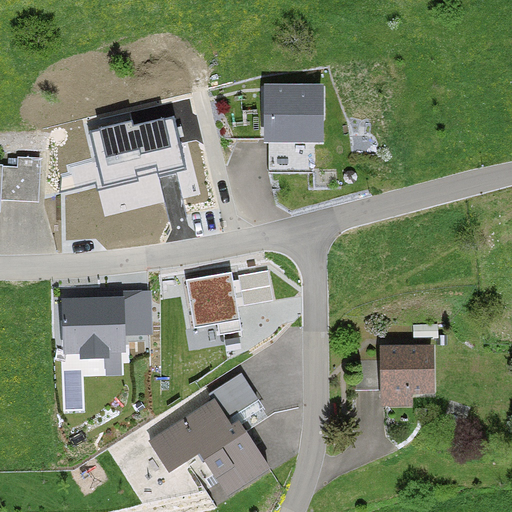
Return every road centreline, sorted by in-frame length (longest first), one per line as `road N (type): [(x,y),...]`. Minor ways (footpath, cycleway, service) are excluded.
road 1 (residential): [(0,267),(307,234)]
road 2 (residential): [(291,511),(305,473),(312,407),(307,234)]
